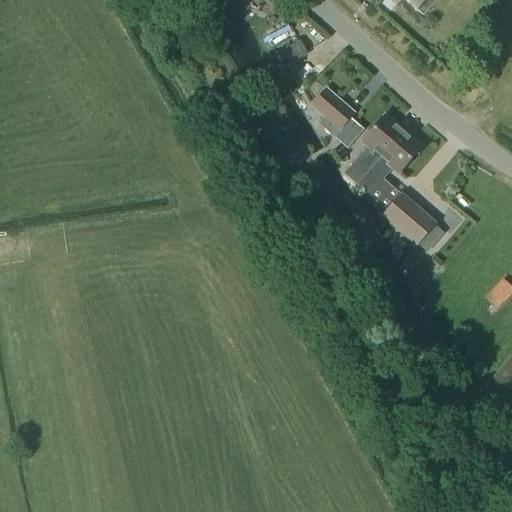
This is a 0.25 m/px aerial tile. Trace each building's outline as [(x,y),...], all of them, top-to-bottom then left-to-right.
[(405,0),(416,10),(425,0),(405,0)] [(298,43),(277,56),(283,67),(305,54),(298,43)] [(333,138),(352,115),(325,91),(310,108),(324,120),(319,126),(333,138)] [(343,177),(353,186),(400,133),(383,118),(361,143),(368,149),(343,177)] [(420,150),(400,133),(353,186),(366,198),(391,169),(398,175),(420,150)] [(433,226),(400,197),(381,219),(415,248),(416,246),(432,228),(433,226)] [(441,236),(432,228),(416,246),(425,254),(441,236)] [(511,292),(501,282),(485,298),(497,310),(511,295),(511,292)] [(505,400),(511,392),(511,358),(488,384),(505,400)]
